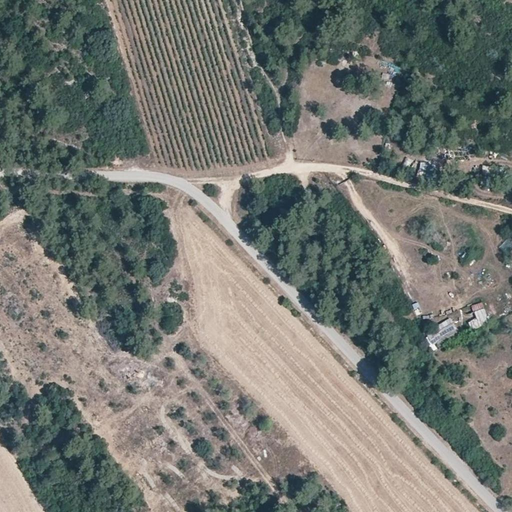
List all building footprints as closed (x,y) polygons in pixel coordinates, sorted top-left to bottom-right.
[(421,162),(418,172),(435,176),(438,165),(421,162)] [(481,167),(481,185),(498,187),(497,167),(481,167)] [(501,247),(509,253),(511,249),(511,235),(510,235),(501,247)] [(477,319),(468,322),(471,332),(491,324),(484,307),(473,311),(477,319)] [(450,318),(427,333),(434,348),(457,330),(450,318)] [(259,454),(266,449),(259,441),(253,446),(259,454)]
